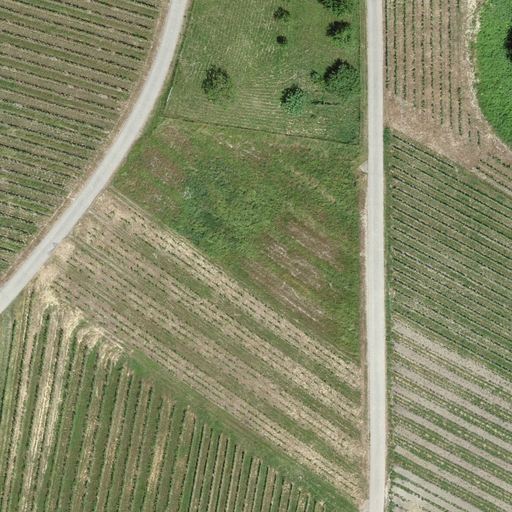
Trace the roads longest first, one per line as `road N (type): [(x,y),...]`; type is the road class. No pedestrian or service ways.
road 1 (track): [(374,0),(378,511)]
road 2 (track): [(0,301),(115,156),(157,78),(179,0)]
